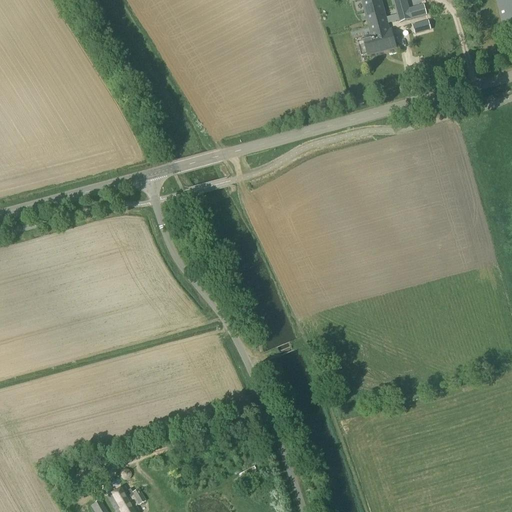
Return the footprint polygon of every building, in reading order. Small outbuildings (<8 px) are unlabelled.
[(364,40),(364,42),(357,44),(361,57),(368,55),(368,57),(397,49),(391,30),(389,31),(380,0),(371,0),(362,2),(372,38),(364,40)] [(511,0),(498,0),(506,29),(511,27),(511,0)] [(27,233),(21,234),(24,243),(30,242),(27,233)] [(130,491),(127,492),(124,488),(107,499),(114,511),(138,511),(136,508),(145,502),(139,491),(132,495),(130,491)] [(93,511),(106,511),(101,501),(91,507),(93,511)]
